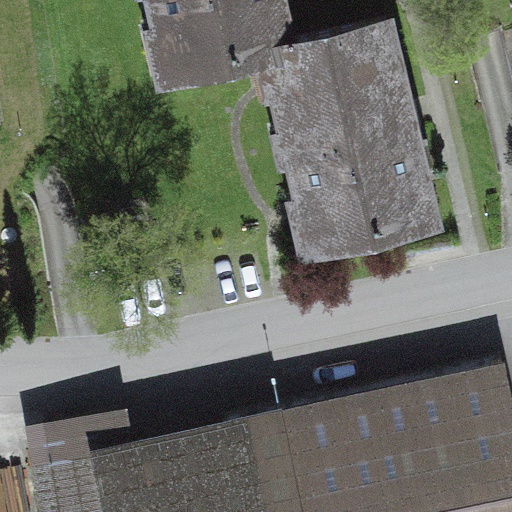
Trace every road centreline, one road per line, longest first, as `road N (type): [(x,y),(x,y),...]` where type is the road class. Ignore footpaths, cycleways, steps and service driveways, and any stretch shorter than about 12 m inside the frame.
road 1 (residential): [(0,364),(127,358),(511,272)]
road 2 (unknown): [(477,278),(511,409)]
